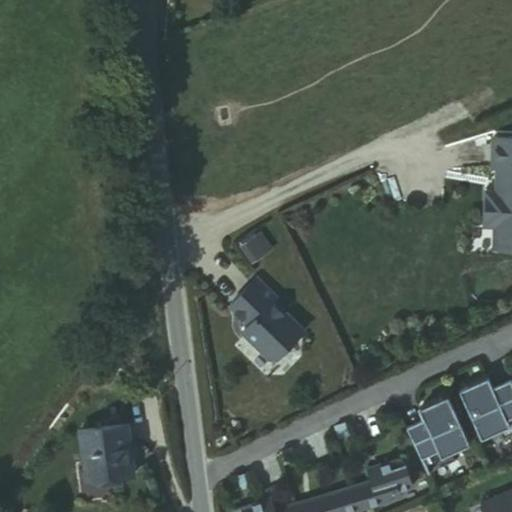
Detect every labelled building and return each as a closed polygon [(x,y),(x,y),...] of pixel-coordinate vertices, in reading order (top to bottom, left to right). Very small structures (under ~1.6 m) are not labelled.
[(511,138),(497,138),(496,169),(506,169),(506,192),(491,191),(490,227),(500,227),(499,249),(511,249),(511,138)] [(242,242),(250,258),(271,247),(263,231),(242,242)] [(279,365),(310,334),(280,304),(283,301),(262,281),(236,309),(255,327),(248,335),(279,365)] [(496,377),(467,389),(489,437),(507,429),(510,437),(511,435),(511,381),(500,387),(496,377)] [(413,425),(436,470),(462,458),(459,451),(477,443),(456,395),(427,408),(431,417),(413,425)] [(115,426),(69,434),(76,484),(124,476),(115,426)] [(276,499),(237,509),(237,511),(351,511),(407,495),(406,490),(419,486),(410,457),(375,468),(379,480),(280,511),(276,499)] [(492,511),(511,511),(511,493),(489,504),(492,511)]
